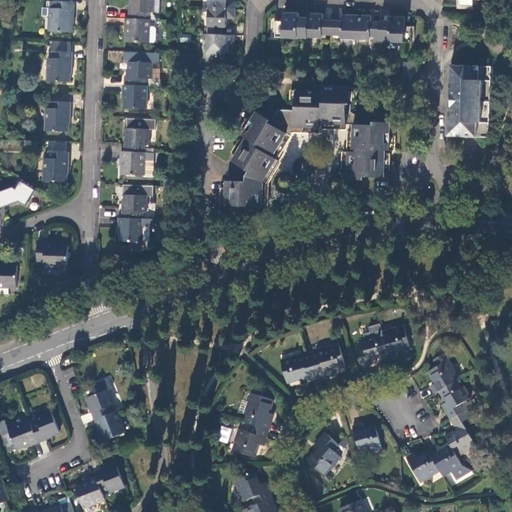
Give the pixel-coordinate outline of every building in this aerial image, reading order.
[(43,15),(51,16),(51,8),(54,8),(54,0),(48,0),(47,7),(43,8),(43,15)] [(51,8),(51,16),(50,31),(72,31),(73,9),(74,10),(74,1),(73,1),(72,0),(54,0),(54,8),(51,8)] [(132,0),(132,11),(130,11),(130,19),(150,19),(150,12),(153,12),(153,0),(132,0)] [(161,0),(153,0),(153,12),(161,12),(161,0)] [(210,0),(210,9),(237,9),(237,0),(228,0),(210,0)] [(210,9),(204,9),(203,12),(210,12),(209,34),(224,34),(224,28),(227,28),(228,18),(236,18),(237,9),(210,9)] [(283,21),(283,37),(300,38),(300,37),(307,38),(308,17),(300,17),(300,13),(283,12),(283,21)] [(308,17),(307,38),(323,38),(324,35),(331,35),(332,20),(323,20),(324,14),(308,13),(308,17)] [(332,20),(331,35),(341,35),(340,39),(355,39),(356,15),(342,15),(341,20),(332,20)] [(356,15),(355,39),(372,40),(372,36),(380,36),(380,22),(372,21),(373,16),(356,15)] [(380,36),(380,41),(404,42),(404,28),(405,17),(390,17),(390,21),(380,20),(380,22),(380,36)] [(130,19),(126,18),(126,26),(128,26),(128,42),(150,42),(150,27),(150,19),(130,19)] [(404,28),(404,42),(412,42),(413,28),(404,28)] [(209,34),(203,34),(203,42),(209,42),(208,60),(223,61),(223,53),(226,53),(227,44),(235,44),(236,35),(224,34),(209,34)] [(71,51),(71,42),(53,41),(52,58),(49,58),(48,81),(70,82),(71,59),(72,59),(73,51),(71,51)] [(281,67),(282,58),(268,57),(268,67),(281,67)] [(128,77),(128,85),(148,85),(148,79),(151,78),(152,63),(130,62),(129,77),(128,77)] [(405,77),(412,77),(413,73),(413,63),(406,63),(405,77)] [(413,63),(413,73),(421,73),(421,63),(413,63)] [(455,65),(452,136),(478,137),(479,123),(483,123),(484,80),(480,80),(481,66),(455,65)] [(479,123),(478,137),(488,137),(491,66),(481,66),(480,80),(484,80),(483,123),(479,123)] [(128,85),(124,85),(124,92),(126,92),(125,107),(147,109),(148,85),(128,85)] [(296,90),(295,111),(281,110),(280,121),(287,126),(312,128),(313,120),(319,120),(322,121),(322,124),(347,125),(348,105),(350,105),(351,89),(323,87),(322,92),(296,90)] [(48,130),(69,131),(70,108),(71,109),(72,100),(52,100),(51,108),(48,107),(48,130)] [(269,126),(271,123),(257,114),(243,137),(246,139),(231,162),(241,168),(237,175),(236,183),(226,183),(225,207),(233,207),(233,211),(230,210),(229,220),(231,221),(249,213),(249,208),(261,208),(262,183),(272,167),(265,164),(269,158),(270,155),(274,157),(286,137),(269,126)] [(375,127),(355,125),(353,149),(356,149),(356,153),(355,159),(348,158),(347,180),(364,181),(364,177),(385,178),(386,152),(390,152),(391,123),(375,123),(375,127)] [(126,144),(125,152),(146,153),(146,145),(149,145),(150,129),(128,129),(127,144),(126,144)] [(69,142),(50,141),(49,152),(69,152),(69,142)] [(125,152),(122,151),(121,159),(124,159),(123,174),(144,175),(154,175),(154,153),(146,153),(125,152)] [(70,152),(69,152),(49,152),(49,158),(46,158),(45,181),(67,182),(68,160),(69,160),(70,152)] [(272,167),(275,162),(269,158),(265,164),(272,167)] [(0,208),(20,201),(27,205),(36,190),(19,179),(14,188),(2,192),(0,187),(0,208)] [(123,210),(123,218),(144,219),(144,212),(146,212),(147,196),(126,195),(125,210),(123,210)] [(153,227),(153,219),(144,219),(123,218),(119,218),(119,225),(121,225),(120,241),(142,242),(144,226),(151,226),(151,227),(153,227)] [(151,226),(144,226),(142,242),(150,242),(151,227),(151,226)] [(45,267),(67,268),(69,246),(47,245),(47,243),(39,243),(38,263),(45,263),(45,267)] [(0,287),(17,288),(18,266),(0,265),(0,287)] [(131,272),(134,280),(149,274),(146,267),(131,272)] [(364,346),(356,348),(361,368),(372,365),(376,363),(375,358),(388,354),(390,359),(390,360),(398,357),(396,352),(400,351),(410,348),(404,329),(384,334),(383,331),(381,324),(369,327),(372,335),(361,338),(364,346)] [(312,355),(282,363),(288,384),(301,380),(302,384),(308,383),(334,375),(333,371),(337,370),(346,367),(341,347),(312,355)] [(414,454),(407,458),(420,481),(440,470),(444,476),(444,477),(452,472),(457,480),(474,470),(462,463),(457,456),(476,445),(462,423),(476,415),(473,410),(471,411),(470,408),(471,407),(469,403),(467,404),(465,402),(470,399),(463,388),(459,390),(454,382),(458,380),(443,354),(433,358),(438,366),(429,371),(433,379),(436,384),(431,387),(435,394),(439,391),(447,403),(443,405),(445,408),(455,425),(458,431),(446,438),(451,446),(443,450),(439,453),(436,448),(430,452),(421,457),(418,459),(414,454)] [(93,413),(96,420),(115,412),(112,406),(115,404),(109,390),(112,389),(109,379),(95,384),(98,394),(89,398),(95,413),(93,413)] [(235,452),(256,458),(260,445),(265,446),(266,441),(272,421),(274,415),(270,413),(274,400),(254,394),(251,403),(243,401),(240,413),(247,415),(235,452)] [(115,412),(96,420),(99,426),(100,426),(106,441),(126,433),(117,411),(115,412)] [(38,421),(31,423),(39,443),(46,440),(45,438),(59,433),(52,412),(37,418),(38,421)] [(31,423),(30,420),(0,432),(8,452),(32,444),(33,445),(39,443),(31,423)] [(361,425),(353,427),(360,453),(382,448),(376,427),(363,431),(361,425)] [(228,443),(231,428),(221,426),(218,441),(228,443)] [(338,443),(325,432),(314,445),(318,449),(308,460),(324,474),(340,456),(332,449),(338,443)] [(101,469),(95,472),(96,477),(102,491),(108,489),(109,492),(124,486),(116,466),(102,471),(101,469)] [(262,486),(256,473),(237,481),(246,501),(254,498),(257,505),(242,511),(278,511),(276,507),(268,488),(266,484),(262,486)] [(102,491),(96,477),(89,479),(90,481),(75,487),(83,508),(105,499),(102,491)] [(0,511),(0,504),(9,501),(3,486),(5,486),(2,479),(0,479),(0,511)] [(365,511),(360,500),(341,509),(341,511),(365,511)]
